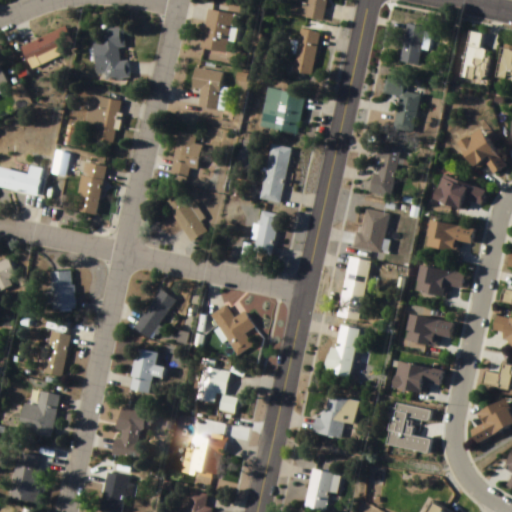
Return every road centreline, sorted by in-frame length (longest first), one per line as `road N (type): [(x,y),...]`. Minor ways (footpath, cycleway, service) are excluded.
road 1 (residential): [(252,511),(372,0)]
road 2 (residential): [(64,511),(175,0)]
road 3 (residential): [(511,193),(497,207),(449,430),(464,475),(511,510)]
road 4 (residential): [(0,229),(124,248),(302,303)]
road 5 (residential): [(0,22),(78,0),(174,8)]
